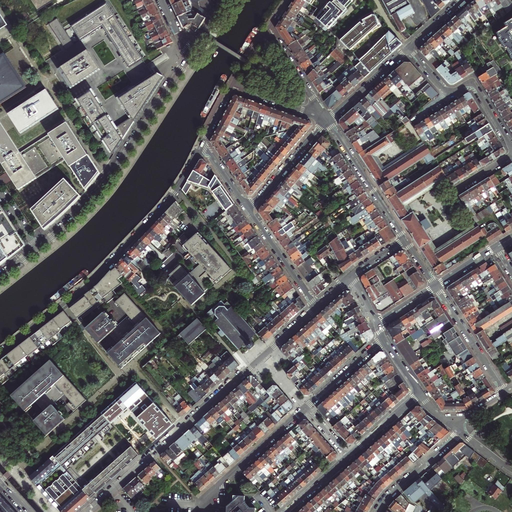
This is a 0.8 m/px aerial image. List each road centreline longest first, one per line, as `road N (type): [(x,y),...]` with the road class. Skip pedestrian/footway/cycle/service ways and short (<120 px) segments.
road 1 (residential): [(87,511),(315,306)]
road 2 (residential): [(0,353),(94,279),(166,203),(201,145)]
road 3 (tertiary): [(192,52),(94,197),(38,248)]
road 4 (residential): [(326,120),(404,239)]
road 5 (residential): [(204,499),(306,408)]
road 6 (residential): [(504,392),(435,285)]
